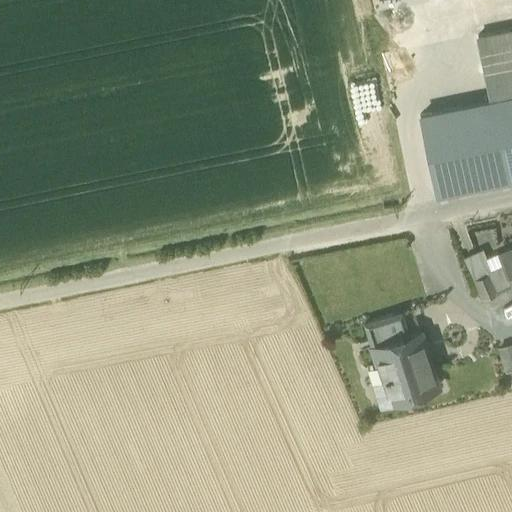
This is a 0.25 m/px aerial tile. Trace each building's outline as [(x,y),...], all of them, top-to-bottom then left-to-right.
[(511,28),(478,36),(486,74),(511,67),(511,28)] [(511,96),(511,67),(486,74),(491,101),(511,96)] [(511,96),(491,101),(420,116),(436,194),(511,178),(511,96)] [(462,253),(471,271),(492,260),(483,242),(462,253)] [(511,247),(499,253),(505,266),(511,283),(511,247)] [(497,270),(492,260),(471,271),(476,281),(490,273),(497,270)] [(497,270),(490,273),(497,291),(511,283),(505,266),(497,270)] [(483,299),(497,291),(490,273),(476,281),(483,299)] [(364,323),(371,346),(401,337),(394,313),(364,323)] [(384,380),(391,400),(417,392),(417,394),(437,387),(431,371),(433,371),(421,331),(401,337),(371,346),(377,365),(367,368),(372,383),(382,380),(382,381),(384,380)] [(511,341),(498,345),(508,386),(511,384),(511,341)] [(382,380),(372,383),(380,406),(391,402),(391,400),(384,380),(382,381),(382,380)]
